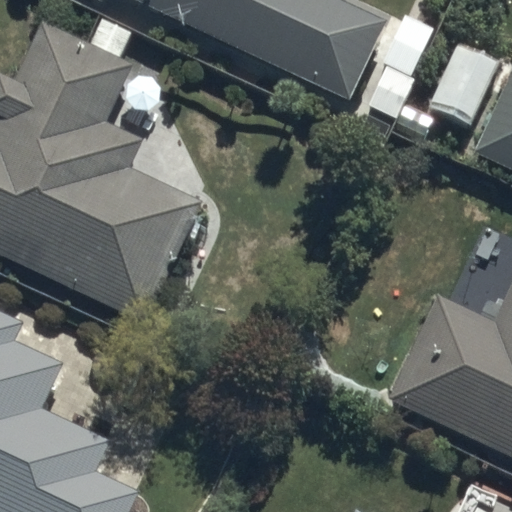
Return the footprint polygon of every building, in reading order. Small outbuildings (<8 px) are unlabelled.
[(100,0),(342,117),(388,23),(341,0),(100,0)] [(369,109),(395,121),(413,84),(409,81),(431,35),(404,22),(382,68),(388,70),(369,109)] [(12,31),(0,59),(0,276),(146,340),(202,213),(138,185),(148,163),(115,149),(141,88),(12,31)] [(501,67),(459,46),(429,112),(469,131),(501,67)] [(511,88),(469,181),(511,200),(511,88)] [(443,316),(395,417),(511,472),(511,324),(503,344),(443,316)] [(0,511),(134,511),(139,503),(100,486),(114,456),(45,426),(67,377),(0,346),(0,511)]
